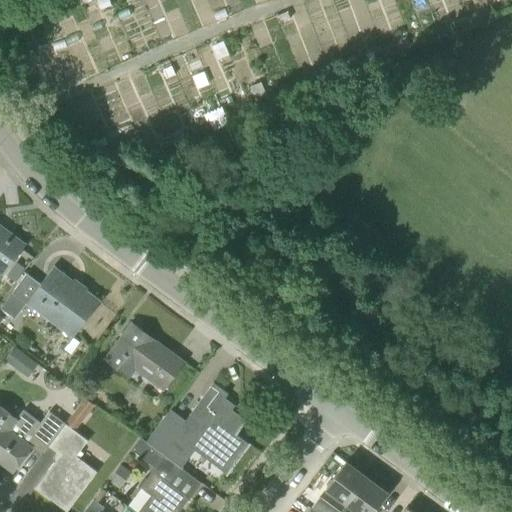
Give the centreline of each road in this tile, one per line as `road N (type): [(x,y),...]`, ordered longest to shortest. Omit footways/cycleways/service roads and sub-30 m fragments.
road 1 (residential): [(339,416),(67,208),(0,128)]
road 2 (unknown): [(8,143),(29,110),(291,0)]
road 3 (residential): [(469,511),(339,416)]
road 4 (residential): [(266,511),(339,416)]
